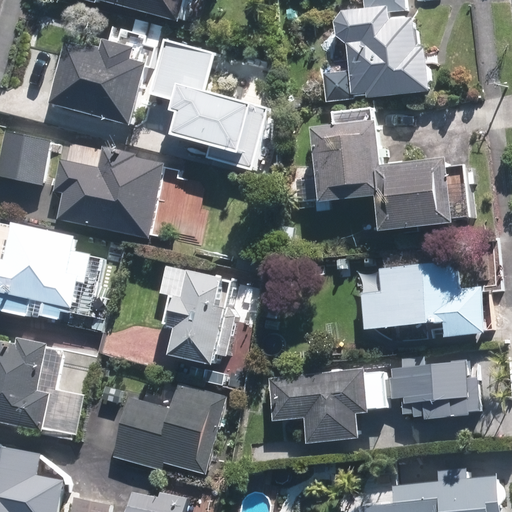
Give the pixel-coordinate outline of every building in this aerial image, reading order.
[(97,2),(182,25),(188,0),(78,0),(79,0),(96,5),(97,2)] [(323,75),(326,98),(356,93),(368,92),(368,97),(431,90),(426,46),(418,47),(415,18),(392,20),(391,12),(408,11),(406,0),(364,0),(365,9),(344,11),(336,21),(338,35),(347,43),(350,70),(323,75)] [(128,125),(145,63),(130,59),(133,46),(101,38),(98,49),(63,39),(46,103),(128,125)] [(214,54),(164,40),(150,92),(177,100),(168,134),(210,145),(208,156),(249,167),(265,108),(203,92),(214,54)] [(383,167),(378,121),(314,128),(319,178),(297,180),(299,203),(313,201),(314,213),(328,211),(327,202),(377,197),(381,232),(456,225),(455,219),(473,217),(468,166),(450,167),(449,160),(383,167)] [(0,177),(42,185),(50,140),(6,132),(0,161),(0,177)] [(57,221),(151,240),(167,165),(137,159),(138,155),(104,148),(100,168),(61,160),(54,193),(62,195),(57,221)] [(80,236),(15,222),(7,260),(2,258),(0,265),(0,309),(31,316),(35,299),(47,302),(44,316),(63,320),(65,311),(74,313),(75,306),(76,307),(81,283),(90,285),(96,254),(77,250),(80,236)] [(290,254),(294,229),(276,227),(272,250),(290,254)] [(443,243),(462,242),(461,233),(443,235),(443,243)] [(459,263),(382,270),(384,293),(364,294),(367,329),(447,322),(448,337),(489,334),(485,287),(461,288),(459,263)] [(225,356),(234,316),(230,308),(225,307),(231,281),(222,279),(222,278),(188,270),(182,297),(174,296),(174,297),(167,295),(161,324),(167,326),(173,328),(167,355),(212,365),(214,353),(225,356)] [(0,419),(47,429),(47,427),(82,434),(90,394),(60,388),(68,350),(51,346),(51,343),(21,337),(20,341),(0,337),(0,419)] [(408,367),(394,368),(395,377),(392,377),(392,379),(387,380),(389,397),(393,397),(394,399),(406,398),(407,404),(413,403),(413,406),(407,407),(407,414),(413,413),(413,416),(426,415),(426,418),(482,413),(480,389),(471,389),(468,360),(453,361),(454,362),(422,365),(422,360),(408,361),(408,367)] [(386,410),(382,371),(366,373),(366,370),(270,380),(275,422),(304,420),(306,445),(361,439),(358,415),(370,414),(370,412),(386,410)] [(211,474),(232,395),(182,382),(176,408),(134,397),(118,457),(167,470),(169,463),(211,474)] [(41,480),(46,453),(0,443),(0,511),(59,511),(65,485),(41,480)] [(272,480),(292,483),(294,471),(274,468),(272,480)] [(402,482),(404,511),(501,511),(498,473),(402,482)] [(126,511),(181,511),(184,496),(159,491),(158,496),(132,490),(126,511)] [(110,511),(112,505),(74,497),(71,511),(110,511)]
